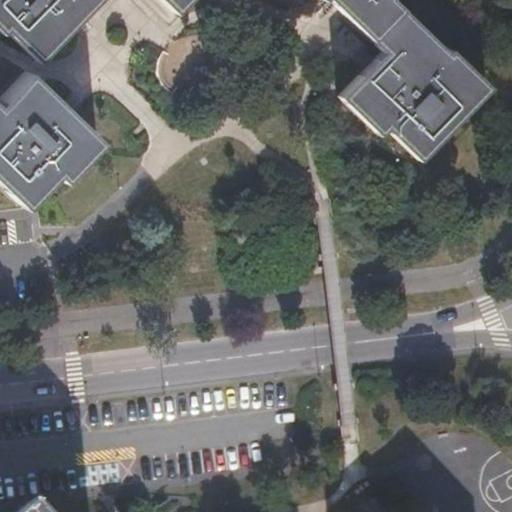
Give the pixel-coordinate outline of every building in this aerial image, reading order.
[(36,54),(70,19),(80,8),(88,0),(164,0),(171,7),(177,0),(0,0),(0,25),(4,22),(36,54)] [(323,12),(334,1),(333,0),(313,0),(312,2),(323,12)] [(333,0),(334,1),(381,47),(373,55),(363,66),(338,92),(378,129),(383,123),(418,157),(489,86),(450,48),(446,51),(393,0),(333,0)] [(93,21),(80,8),(70,19),(83,31),(93,21)] [(350,54),(363,66),(373,55),(361,43),(350,54)] [(96,135),(71,111),(60,100),(25,67),(0,91),(0,178),(22,200),(53,167),(61,174),(96,135)] [(72,88),(60,100),(71,111),(83,98),(72,88)]
